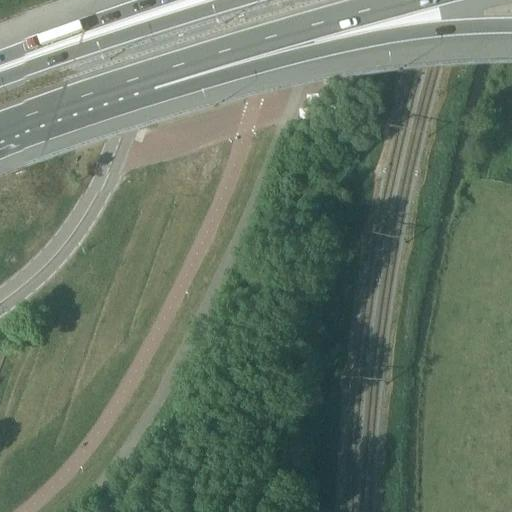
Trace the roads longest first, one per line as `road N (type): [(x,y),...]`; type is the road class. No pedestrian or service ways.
road 1 (motorway): [(149,76),(511,26)]
road 2 (secondary): [(166,0),(95,190),(70,232),(0,301)]
road 3 (motorway): [(149,76),(412,0)]
road 4 (motorway): [(247,0),(0,79)]
road 5 (motorway): [(166,0),(0,59)]
road 6 (trunk): [(0,127),(149,76)]
